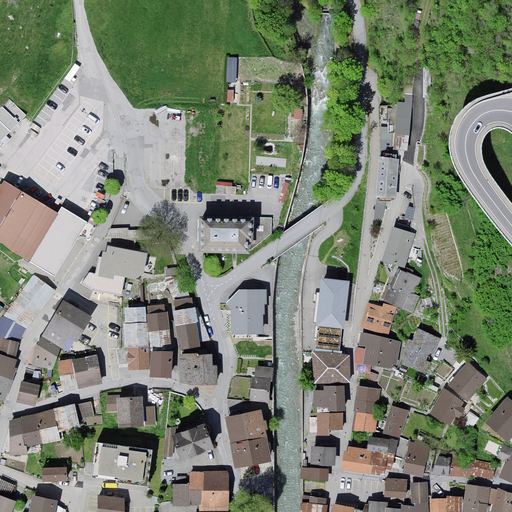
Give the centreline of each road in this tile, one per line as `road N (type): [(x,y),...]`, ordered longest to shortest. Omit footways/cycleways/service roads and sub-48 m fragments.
road 1 (residential): [(365,112),(373,151),(361,288),(325,511)]
road 2 (residential): [(119,139),(119,192),(104,229),(26,344),(3,415)]
road 3 (unclassified): [(208,296),(349,193),(365,112)]
road 4 (residential): [(217,403),(171,383),(140,381),(3,415)]
road 5 (unknown): [(404,170),(417,184),(444,351)]
road 6 (residential): [(208,296),(143,191),(134,151),(119,139)]
road 7 (secondary): [(511,224),(474,175),(464,144),(481,114),(511,111)]
road 8 (unknown): [(332,206),(335,222),(316,245),(309,284),(307,350)]
road 9 (residential): [(119,139),(79,0)]
